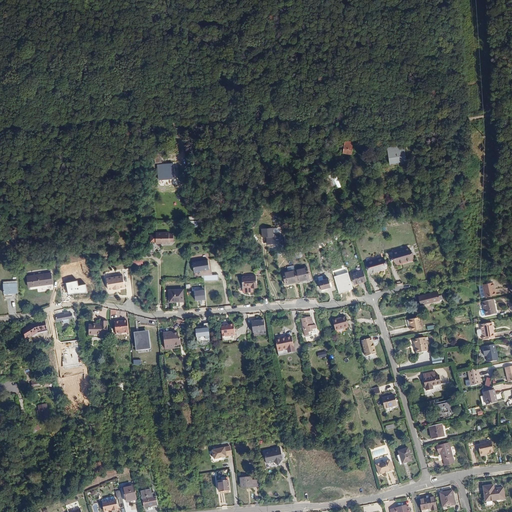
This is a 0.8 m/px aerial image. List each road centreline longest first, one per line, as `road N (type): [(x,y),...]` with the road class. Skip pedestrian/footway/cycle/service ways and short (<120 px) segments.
road 1 (track): [(511,110),(377,134),(266,122),(99,119),(0,134)]
road 2 (residential): [(0,320),(79,303),(153,317),(373,299)]
road 3 (residential): [(373,299),(428,483)]
road 4 (residential): [(428,483),(359,500),(241,511)]
